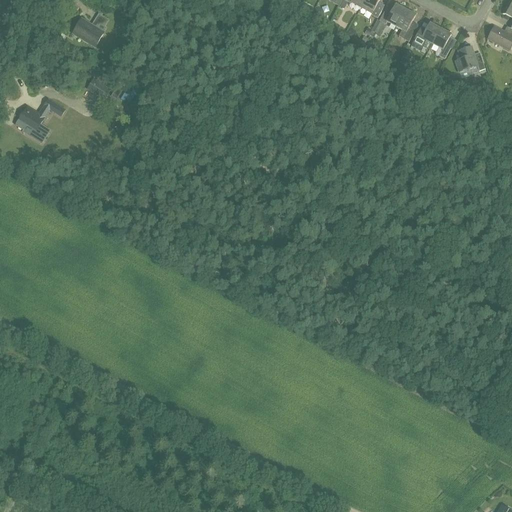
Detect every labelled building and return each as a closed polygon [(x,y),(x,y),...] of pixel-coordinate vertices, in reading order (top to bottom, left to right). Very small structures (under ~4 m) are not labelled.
[(351,3),(362,9),(366,0),(345,0),(344,2),(350,5),(351,3)] [(371,16),(377,19),(383,9),(378,6),(380,0),(366,0),(362,9),(372,14),(371,16)] [(511,24),(510,29),(511,30),(511,2),(509,1),(502,15),(511,20),(511,24)] [(387,23),(397,28),(406,12),(396,6),(389,20),(382,16),(380,21),(378,20),(372,31),(376,33),(377,34),(382,24),(386,26),(387,23)] [(323,10),(319,8),(315,9),(315,11),(312,15),(318,18),(322,17),(323,15),(324,14),(323,10)] [(398,37),(409,43),(415,32),(409,29),(416,17),(406,12),(397,28),(402,31),(398,37)] [(88,43),(96,48),(107,28),(105,27),(109,20),(99,14),(92,25),(82,19),(74,32),(90,41),(88,43)] [(427,42),(433,45),(441,30),(430,24),(424,35),(419,32),(412,45),(422,50),(427,42)] [(487,41),(509,53),(511,47),(511,30),(510,29),(509,29),(506,35),(494,28),(487,41)] [(439,57),(445,60),(451,50),(446,47),(452,36),(441,30),(433,45),(443,51),(439,57)] [(392,49),(400,44),(395,36),(387,40),(392,49)] [(456,63),(459,72),(477,66),(479,72),(486,70),(481,58),(476,60),(472,48),(459,53),(461,61),(456,63)] [(427,80),(433,84),(436,78),(431,75),(427,80)] [(86,90),(104,101),(111,90),(93,79),(86,90)] [(112,97),(117,100),(125,88),(119,85),(112,97)] [(28,126),(37,132),(50,111),(61,118),(66,110),(49,99),(39,114),(28,107),(16,126),(25,131),(28,126)] [(151,168),(157,174),(167,161),(161,156),(151,168)] [(138,214),(149,219),(154,209),(143,203),(138,214)]
